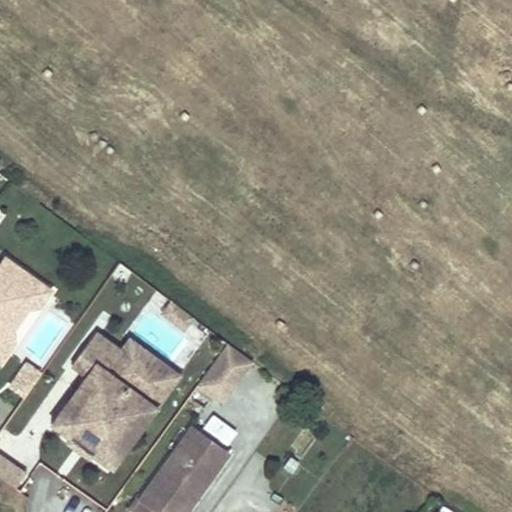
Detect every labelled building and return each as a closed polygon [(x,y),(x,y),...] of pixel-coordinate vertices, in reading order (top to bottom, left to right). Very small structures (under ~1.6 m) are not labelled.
[(49,287),(4,257),(0,262),(0,359),(1,360),(14,340),(11,327),(3,322),(18,299),(26,305),(39,302),(49,287)] [(26,305),(18,299),(3,322),(11,327),(26,305)] [(50,425),(71,440),(76,432),(96,447),(91,454),(111,469),(126,448),(122,445),(137,425),(141,428),(156,408),(146,401),(160,380),(120,351),(94,332),(71,365),(86,376),(80,384),(84,387),(70,407),(65,404),(50,425)] [(129,339),(120,351),(160,380),(146,401),(156,408),(179,376),(129,339)] [(222,403),(252,362),(228,343),(198,385),(222,403)] [(24,397),(40,374),(25,363),(8,387),(24,397)] [(203,427),(229,443),(238,429),(211,413),(203,427)] [(192,427),(142,499),(160,511),(186,511),(191,506),(187,503),(191,497),(195,500),(229,453),(192,427)] [(71,440),(67,445),(87,459),(91,454),(96,447),(76,432),(71,440)] [(24,474),(0,457),(0,478),(13,488),(24,474)] [(160,511),(142,499),(134,510),(137,511),(160,511)]
